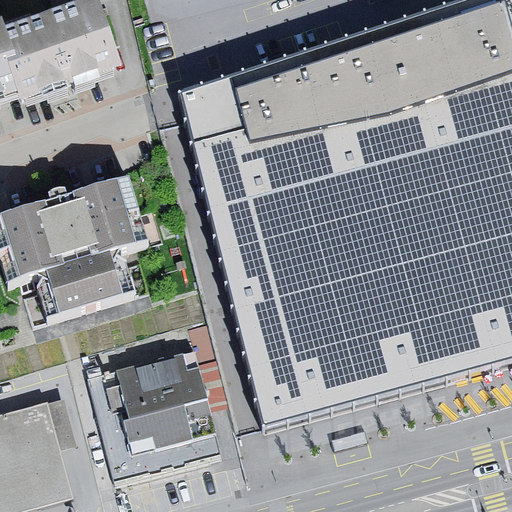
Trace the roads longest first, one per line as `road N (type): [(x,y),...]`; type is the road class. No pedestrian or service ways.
road 1 (residential): [(116,0),(135,111),(0,164)]
road 2 (primary): [(393,511),(511,479)]
